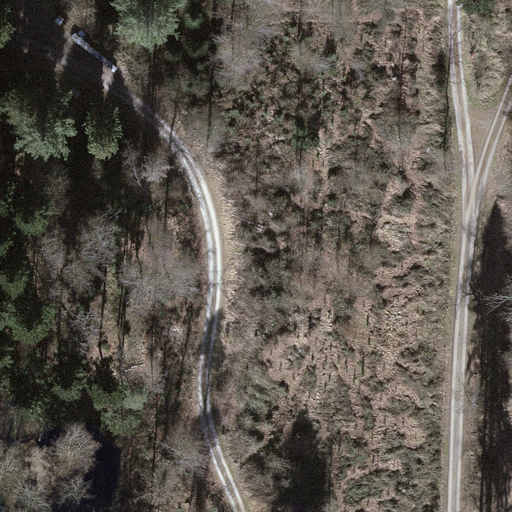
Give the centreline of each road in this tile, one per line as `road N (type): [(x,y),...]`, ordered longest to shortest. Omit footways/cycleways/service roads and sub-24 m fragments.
road 1 (track): [(245,511),(211,453),(198,404),(211,232),(189,161),(125,85),(0,17)]
road 2 (track): [(457,511),(459,303),(471,214),(511,90)]
road 3 (track): [(471,214),(455,0)]
